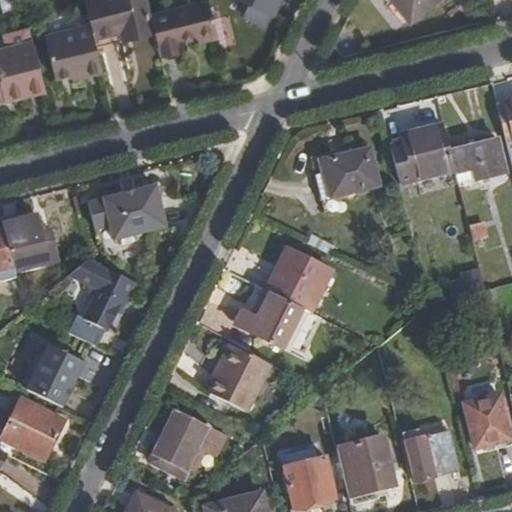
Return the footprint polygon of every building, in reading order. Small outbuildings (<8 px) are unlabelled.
[(155,16),(150,0),(91,0),(89,1),(95,28),(101,51),(128,44),(125,34),(157,28),(155,16)] [(250,0),(273,12),(279,0),(250,0)] [(391,0),(411,26),(443,0),(391,0)] [(222,41),(213,3),(155,16),(157,28),(159,37),(165,59),(186,53),(184,43),(196,40),(198,48),(222,41)] [(0,41),(0,84),(3,98),(31,91),(32,97),(50,94),(36,38),(33,25),(3,32),(5,40),(0,41)] [(101,51),(95,28),(48,38),(57,80),(74,76),(86,73),(87,78),(105,73),(101,51)] [(125,34),(128,44),(159,37),(157,28),(125,34)] [(31,91),(3,98),(4,103),(32,97),(31,91)] [(451,140),(447,125),(404,136),(407,151),(396,153),(403,187),(459,173),(451,140)] [(469,135),(451,140),(459,173),(474,169),(477,181),(508,174),(499,140),(472,147),(469,135)] [(325,149),(328,160),(358,154),(355,143),(325,149)] [(328,160),(335,199),(381,188),(373,150),(358,154),(328,160)] [(324,201),(335,199),(328,160),(316,164),(324,201)] [(159,187),(91,204),(98,231),(113,227),(117,242),(169,229),(159,187)] [(44,221),(5,229),(6,233),(18,280),(55,271),(44,221)] [(472,227),(475,243),(489,240),(485,224),(472,227)] [(18,280),(6,233),(0,234),(0,282),(1,286),(18,282),(18,280)] [(284,245),(263,289),(268,292),(277,275),(283,277),(294,250),(284,245)] [(277,275),(268,292),(310,312),(312,314),(333,270),(294,250),(283,277),(277,275)] [(70,336),(97,350),(105,333),(109,335),(118,315),(115,313),(119,304),(128,301),(136,285),(93,262),(72,278),(90,287),(95,302),(86,321),(79,318),(70,336)] [(310,312),(268,292),(257,315),(249,313),(241,328),(288,352),(291,347),(310,312)] [(443,301),(432,304),(437,324),(448,321),(443,301)] [(291,347),(304,354),(323,320),(312,314),(310,312),(291,347)] [(82,362),(49,346),(28,390),(62,406),(82,362)] [(276,369),(231,347),(221,367),(226,368),(222,377),(262,397),(276,369)] [(221,367),(217,375),(222,377),(226,368),(221,367)] [(222,377),(217,375),(216,378),(221,380),(212,397),(252,417),(262,397),(222,377)] [(511,440),(511,437),(502,396),(467,405),(478,449),(511,440)] [(22,402),(8,429),(2,443),(46,464),(66,423),(22,402)] [(188,474),(191,470),(197,459),(205,463),(210,454),(220,459),(231,438),(177,411),(155,458),(188,474)] [(461,464),(449,416),(404,426),(418,482),(452,474),(450,466),(461,464)] [(385,440),(340,451),(349,490),(395,479),(385,440)] [(197,459),(191,470),(198,474),(205,463),(197,459)] [(336,501),(327,460),(288,470),(297,511),(336,501)] [(269,511),(266,492),(216,505),(217,511),(269,511)] [(167,511),(138,498),(131,511),(167,511)]
